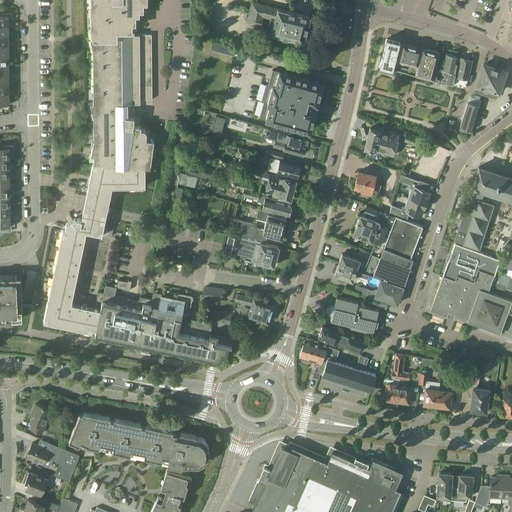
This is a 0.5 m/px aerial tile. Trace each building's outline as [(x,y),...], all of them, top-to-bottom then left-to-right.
[(123,159),(151,163),(154,140),(146,139),(147,132),(144,129),(140,129),(141,125),(139,125),(140,117),(128,116),(128,103),(140,103),(140,99),(152,99),(151,34),(134,34),(134,29),(137,29),(137,12),(138,12),(138,8),(142,7),(142,0),(145,0),(92,0),(93,29),(95,29),(95,36),(90,36),(92,45),(95,45),(96,49),(93,49),(93,102),(90,102),(92,111),(96,111),(96,116),(93,116),(93,140),(96,140),(96,145),(92,145),(90,155),(99,154),(99,161),(96,161),(96,160),(96,162),(93,162),(93,163),(116,163),(116,160),(123,159)] [(252,1),(246,22),(260,26),(262,16),(270,18),(267,31),(304,40),(310,16),(252,1)] [(0,25),(12,25),(12,13),(2,13),(2,15),(0,14),(0,25)] [(0,34),(13,35),(13,33),(8,31),(8,26),(12,26),(12,25),(0,25),(0,34)] [(0,44),(13,44),(13,43),(8,41),(8,35),(13,35),(0,34),(0,44)] [(249,38),(238,35),(235,43),(247,46),(249,38)] [(386,39),(379,66),(395,70),(398,60),(402,42),(387,39),(386,38),(386,39)] [(234,56),(236,47),(213,41),(210,49),(234,56)] [(398,60),(395,70),(409,73),(416,75),(421,51),(416,50),(417,46),(414,45),(402,42),(398,60)] [(0,53),(13,54),(13,52),(9,51),(8,45),(13,45),(13,44),(0,44),(0,53)] [(421,51),(416,75),(433,79),(437,65),(440,52),(422,47),(421,51)] [(0,63),(13,64),(13,62),(9,60),(9,55),(13,55),(13,54),(0,53),(0,63)] [(445,54),(442,68),(449,70),(446,83),(452,84),(455,73),(454,73),(454,71),(457,56),(445,54)] [(468,79),(472,60),(460,57),(455,76),(456,76),(453,85),(465,88),(466,83),(467,79),(468,79)] [(13,64),(0,63),(0,73),(13,73),(13,71),(9,70),(9,64),(13,64)] [(499,89),(505,71),(483,64),(477,83),(475,91),(495,98),(498,89),(499,89)] [(320,90),(322,83),(272,69),(268,84),(266,83),(261,101),(264,102),(259,116),(309,130),(311,123),(309,122),(311,116),(312,117),(314,110),(310,109),(312,102),(316,103),(318,96),(316,95),(318,90),(320,90)] [(13,73),(0,73),(0,82),(13,83),(13,81),(9,80),(9,74),(13,74),(13,73)] [(0,93),(13,93),(13,91),(9,90),(9,84),(13,84),(13,83),(0,82),(0,93)] [(13,93),(0,93),(0,102),(10,103),(14,103),(14,101),(10,99),(9,93),(13,93)] [(467,103),(460,126),(472,130),(480,106),(467,103)] [(219,139),(225,118),(216,115),(210,136),(219,139)] [(377,151),(394,155),(399,135),(370,127),(364,148),(367,149),(366,154),(376,157),(377,151)] [(194,148),(197,136),(182,132),(180,145),(180,147),(188,150),(189,146),(194,148)] [(306,139),(278,132),(276,139),(274,147),(303,154),(304,147),(306,147),(308,140),(306,140),(306,139)] [(403,141),(416,146),(419,138),(406,133),(403,141)] [(0,156),(14,157),(14,155),(10,154),(10,147),(0,147),(0,156)] [(284,153),(266,148),(265,154),(283,159),(284,153)] [(0,166),(14,167),(14,165),(10,164),(10,158),(14,158),(14,157),(0,156),(0,166)] [(271,157),(267,169),(277,171),(277,172),(297,177),(297,176),(299,175),(300,171),(299,170),(300,165),(280,160),(281,159),(271,157)] [(150,167),(151,163),(123,159),(116,160),(116,163),(93,163),(89,182),(92,183),(90,190),(87,190),(86,196),(89,196),(87,209),(84,223),(81,222),(82,219),(75,218),(72,219),(69,214),(68,212),(64,215),(65,216),(68,222),(66,223),(66,226),(65,231),(62,230),(43,321),(90,331),(95,308),(68,302),(83,230),(102,234),(102,233),(106,213),(108,203),(112,186),(145,186),(145,167),(150,167)] [(14,167),(0,166),(0,176),(14,176),(14,174),(10,173),(10,167),(14,167)] [(269,179),(265,193),(291,200),(296,180),(270,174),(247,167),(245,175),(260,179),(260,176),(269,179)] [(459,227),(455,242),(463,244),(463,245),(479,250),(489,220),(494,205),(482,201),(484,191),(511,199),(511,177),(479,167),(472,187),(477,189),(469,213),(468,213),(465,212),(464,212),(462,219),(462,220),(461,224),(460,226),(459,226),(459,227)] [(372,190),(379,192),(382,183),(379,182),(381,177),(359,171),(354,187),(363,189),(362,193),(370,195),(372,190)] [(401,174),(399,181),(412,186),(408,197),(425,204),(427,201),(426,200),(429,191),(417,186),(419,181),(401,174)] [(0,176),(0,185),(14,186),(14,184),(10,183),(10,177),(14,177),(14,176),(0,176)] [(0,195),(14,196),(14,194),(10,193),(10,187),(14,187),(14,186),(0,185),(0,195)] [(244,189),(243,195),(258,199),(257,201),(263,203),(262,209),(268,210),(287,215),(290,213),(292,205),(290,202),(265,196),(260,195),(260,192),(252,190),(244,188),(244,189)] [(14,196),(0,195),(0,205),(15,205),(15,204),(10,202),(10,196),(14,196)] [(391,205),(388,214),(395,216),(406,220),(409,213),(420,217),(423,207),(424,208),(425,204),(408,197),(404,207),(402,206),(401,208),(391,205)] [(364,204),(353,233),(375,241),(384,245),(395,216),(388,214),(364,204)] [(0,215),(15,215),(15,213),(10,212),(10,206),(15,206),(15,205),(0,205),(0,215)] [(246,225),(243,237),(256,240),(260,241),(265,242),(268,233),(281,237),(286,218),(268,213),(268,210),(262,209),(261,209),(258,208),(256,216),(258,218),(265,220),(263,229),(246,225)] [(173,222),(192,226),(192,225),(193,216),(172,211),(171,221),(173,222)] [(15,216),(15,215),(0,215),(0,232),(2,232),(2,225),(10,225),(15,225),(15,223),(10,222),(10,216),(15,216)] [(395,216),(384,245),(412,255),(413,250),(422,226),(406,220),(395,216)] [(225,245),(223,252),(224,252),(225,250),(236,253),(235,255),(236,256),(237,253),(256,258),(255,261),(274,265),(279,246),(260,241),(260,242),(241,237),(228,234),(225,245)] [(365,266),(364,272),(370,274),(373,275),(381,278),(402,285),(404,286),(405,285),(409,272),(413,259),(414,256),(412,255),(384,245),(375,241),(365,266)] [(500,259),(454,243),(430,312),(447,318),(449,314),(468,320),(467,322),(500,334),(511,301),(488,293),(500,259)] [(342,253),(339,261),(347,264),(346,266),(353,268),(353,266),(357,267),(356,269),(364,272),(365,266),(358,264),(359,259),(342,253)] [(339,261),(335,274),(353,280),(354,274),(362,277),(368,279),(370,274),(364,272),(356,269),(357,267),(353,266),(353,268),(346,266),(347,264),(339,261)] [(16,275),(0,275),(0,318),(18,318),(18,311),(23,311),(23,307),(31,306),(38,273),(27,271),(22,296),(21,282),(17,282),(16,275)] [(402,287),(402,285),(381,278),(377,290),(375,290),(373,291),(373,293),(368,292),(367,295),(366,298),(378,302),(379,298),(389,301),(390,298),(398,301),(402,287)] [(132,280),(128,279),(128,281),(118,279),(117,284),(127,286),(126,289),(129,290),(132,280)] [(98,291),(95,308),(90,331),(91,331),(92,328),(96,329),(95,334),(220,361),(222,353),(226,354),(228,346),(231,347),(233,338),(210,333),(212,323),(181,317),(185,301),(153,294),(152,298),(140,296),(139,300),(115,294),(117,284),(115,283),(114,286),(105,284),(104,293),(98,291)] [(368,292),(369,289),(356,285),(354,291),(367,295),(368,292)] [(251,305),(250,308),(244,306),(242,314),(247,316),(268,323),(274,304),(254,297),(237,293),(235,301),(251,305)] [(350,328),(351,329),(373,334),(379,310),(358,305),(358,302),(336,296),(335,302),(328,306),(327,307),(326,308),(326,310),(327,311),(329,312),(332,313),(331,321),(349,325),(349,327),(350,328)] [(220,322),(222,311),(213,309),(210,320),(220,322)] [(345,346),(362,352),(365,343),(323,327),(319,338),(336,344),(336,342),(346,346),(345,346)] [(303,348),(334,358),(336,358),(339,350),(332,348),(327,346),(326,347),(319,344),(320,342),(307,338),(306,340),(305,340),(303,348)] [(477,346),(475,354),(487,357),(489,350),(477,346)] [(333,361),(334,358),(303,348),(300,356),(301,356),(302,359),(308,361),(310,359),(321,363),(326,364),(322,374),(327,376),(326,382),(338,386),(337,390),(349,393),(350,390),(364,394),(366,388),(371,390),(376,374),(333,361)] [(358,366),(364,367),(367,357),(361,355),(358,366)] [(387,383),(385,399),(387,399),(386,401),(392,401),(392,399),(396,400),(397,401),(398,401),(398,400),(400,384),(402,371),(401,371),(402,357),(394,356),(392,370),(391,377),(394,378),(393,384),(387,383)] [(398,400),(398,401),(399,401),(400,401),(404,401),(404,403),(409,404),(409,402),(411,402),(413,386),(406,385),(407,379),(409,379),(410,372),(402,371),(400,384),(398,400)] [(419,372),(419,383),(424,383),(425,380),(427,380),(427,373),(419,372)] [(463,395),(473,396),(470,410),(478,411),(479,412),(483,413),(485,412),(486,412),(489,389),(478,387),(480,376),(465,374),(463,395)] [(459,388),(460,377),(452,376),(451,388),(459,388)] [(424,383),(423,390),(426,390),(424,404),(425,404),(426,405),(430,406),(431,405),(435,405),(435,406),(437,406),(439,389),(440,382),(427,380),(425,380),(424,383)] [(439,389),(437,406),(438,407),(439,406),(442,406),(444,408),(447,408),(449,407),(450,407),(452,391),(439,389)] [(312,400),(324,400),(325,391),(312,391),(312,400)] [(500,398),(499,406),(504,406),(503,414),(504,415),(508,416),(509,415),(511,414),(511,398),(505,397),(505,398),(500,398)] [(41,432),(48,417),(46,416),(49,409),(36,403),(32,411),(35,412),(30,421),(33,422),(31,428),(41,432)] [(80,411),(69,441),(75,443),(77,439),(82,440),(81,444),(86,445),(85,448),(93,450),(94,446),(99,448),(100,443),(113,446),(112,450),(117,451),(117,455),(124,457),(125,453),(130,454),(131,450),(144,453),(143,457),(149,458),(148,462),(156,463),(156,459),(169,462),(173,463),(174,463),(173,470),(171,469),(166,486),(168,487),(162,502),(157,500),(151,511),(179,511),(183,506),(178,504),(181,495),(186,497),(192,477),(187,475),(190,466),(190,465),(191,465),(192,465),(192,466),(193,466),(194,466),(194,465),(195,465),(196,465),(197,465),(198,465),(198,464),(199,464),(200,464),(201,463),(202,463),(202,462),(203,462),(203,461),(204,461),(204,460),(205,460),(205,459),(206,458),(206,457),(207,456),(207,455),(207,454),(207,453),(208,453),(208,452),(208,451),(208,450),(208,449),(207,448),(207,447),(207,446),(207,445),(206,445),(206,444),(206,443),(205,443),(205,442),(204,441),(203,440),(202,439),(201,439),(201,438),(200,438),(199,438),(199,437),(198,437),(197,437),(196,436),(196,435),(80,411)] [(47,457),(63,464),(67,455),(78,459),(80,455),(50,442),(48,449),(32,442),(29,450),(29,452),(28,454),(30,454),(28,458),(44,465),(47,457)] [(281,445),(271,469),(264,466),(250,498),(256,501),(250,511),(393,511),(403,491),(400,490),(395,487),(402,471),(373,458),(370,464),(367,462),(367,463),(355,458),(356,457),(354,457),(353,460),(341,455),(332,451),(327,462),(298,449),(297,452),(281,445)] [(69,481),(78,459),(67,455),(63,464),(58,476),(69,481)] [(41,498),(41,497),(48,479),(29,471),(26,479),(29,481),(25,492),(39,497),(41,498)] [(454,499),(456,475),(455,475),(452,475),(452,473),(439,472),(437,496),(449,497),(449,499),(454,499)] [(456,475),(454,499),(465,500),(466,496),(471,496),(472,475),(459,474),(459,476),(456,475)] [(502,497),(503,475),(498,474),(498,477),(490,476),(490,485),(481,485),(475,501),(473,506),(481,509),(483,505),(486,506),(490,496),(502,497)] [(503,475),(502,497),(508,497),(507,504),(509,505),(506,511),(511,511),(511,477),(507,477),(507,475),(503,475)] [(424,495),(419,508),(424,510),(430,497),(424,495)] [(60,505),(41,497),(41,498),(39,497),(37,503),(28,499),(24,510),(28,511),(41,511),(42,510),(44,511),(46,506),(48,507),(57,511),(58,508),(60,505)] [(77,503),(63,497),(60,503),(75,508),(77,503)] [(470,511),(473,506),(475,501),(469,499),(463,511),(470,511)] [(73,511),(75,508),(60,503),(60,505),(58,508),(67,511),(73,511)]
